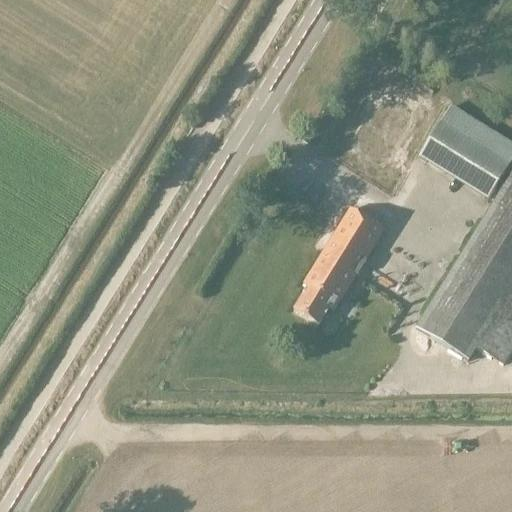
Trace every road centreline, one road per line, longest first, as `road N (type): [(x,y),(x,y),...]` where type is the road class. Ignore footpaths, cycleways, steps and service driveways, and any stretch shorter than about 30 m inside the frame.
road 1 (secondary): [(10,511),(328,0)]
road 2 (track): [(0,361),(224,0)]
